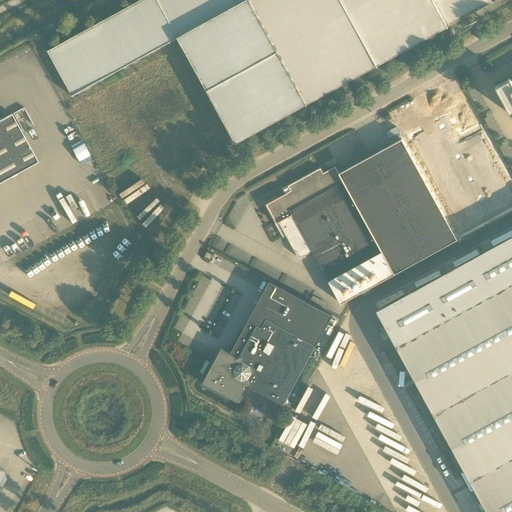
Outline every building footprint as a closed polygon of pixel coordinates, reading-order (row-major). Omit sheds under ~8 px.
[(71,95),(71,96),(178,37),(182,46),(183,46),(236,143),(491,2),(490,0),(140,0),(48,51),(72,95),(71,95)] [(446,33),(448,37),(454,34),(452,29),(446,33)] [(511,79),(511,80),(510,79),(495,87),(511,115),(511,114),(511,79)] [(13,113),(23,131),(33,125),(24,108),(13,113)] [(0,181),(37,162),(11,114),(0,119),(0,181)] [(298,258),(312,251),(341,304),(457,240),(402,139),(339,173),(335,166),(323,173),(320,168),(288,186),(289,187),(284,190),(284,191),(285,190),(286,193),(266,205),(276,224),(279,222),(298,258)] [(511,511),(511,238),(379,311),(398,347),(489,511),(511,511)] [(199,275),(177,329),(182,331),(178,342),(209,355),(207,351),(213,337),(213,335),(211,334),(206,336),(206,340),(202,339),(201,332),(197,321),(193,321),(194,324),(185,320),(185,314),(192,311),(194,312),(198,303),(208,302),(212,293),(210,292),(212,287),(208,287),(211,280),(199,275)] [(423,282),(421,277),(404,284),(406,289),(423,282)] [(319,353),(313,350),(332,315),(269,281),(230,353),(221,348),(202,383),(237,402),(244,389),(244,386),(249,385),(250,387),(284,406),(310,356),(315,359),(319,353)] [(206,360),(199,372),(203,374),(209,362),(206,360)]
